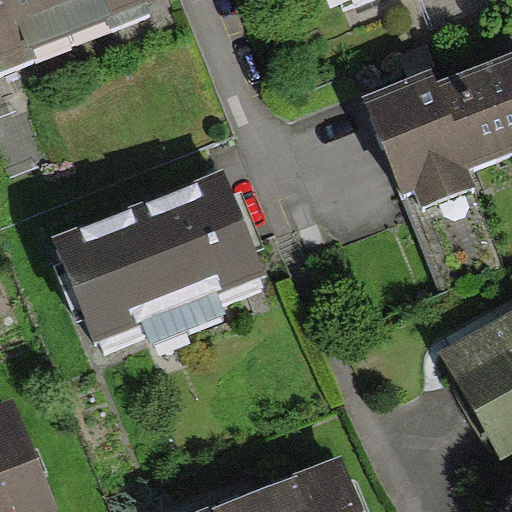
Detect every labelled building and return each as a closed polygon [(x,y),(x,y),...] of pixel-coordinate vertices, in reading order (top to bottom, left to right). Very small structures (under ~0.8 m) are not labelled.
[(0,0),(0,62),(150,2),(149,0),(0,0)] [(473,159),(511,144),(511,44),(437,72),(433,62),(364,88),(407,202),(479,174),(473,159)] [(89,344),(259,281),(218,169),(48,231),(89,344)] [(499,453),(511,445),(511,300),(437,342),(499,453)] [(0,511),(55,511),(9,398),(0,401),(0,511)] [(364,511),(342,455),(194,511),(364,511)]
